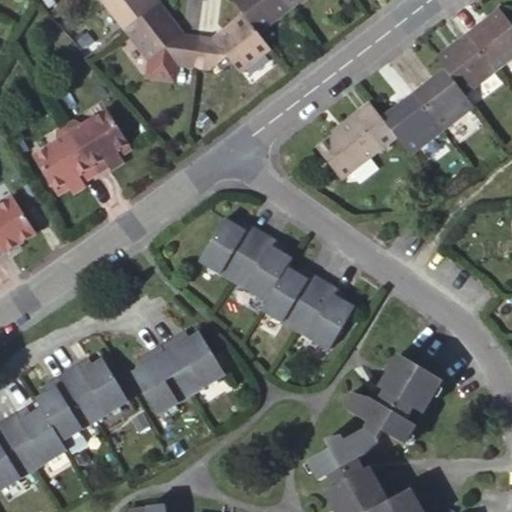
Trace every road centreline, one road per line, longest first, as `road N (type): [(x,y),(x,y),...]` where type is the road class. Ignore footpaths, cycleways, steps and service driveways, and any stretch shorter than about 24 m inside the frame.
road 1 (residential): [(511,403),(457,314),(230,155)]
road 2 (residential): [(0,314),(230,155)]
road 3 (residential): [(230,155),(432,0)]
